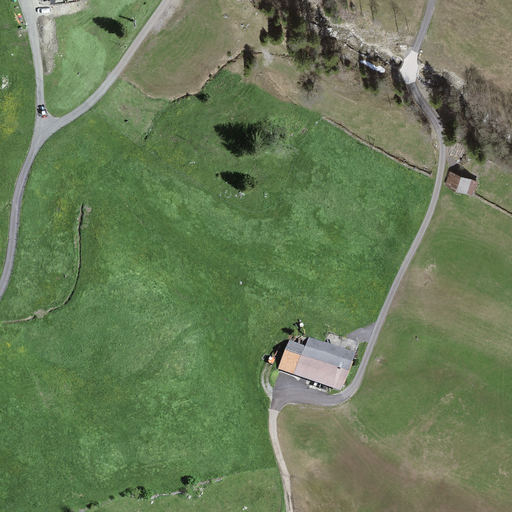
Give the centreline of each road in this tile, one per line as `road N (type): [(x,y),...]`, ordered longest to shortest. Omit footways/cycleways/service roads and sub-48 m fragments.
road 1 (track): [(288,511),(272,433),(279,398),(333,399),(354,382),(437,180),(433,118),(409,80),(430,0)]
road 2 (unclassified): [(165,0),(108,82),(37,144),(14,198),(0,288)]
road 3 (track): [(47,132),(20,0)]
